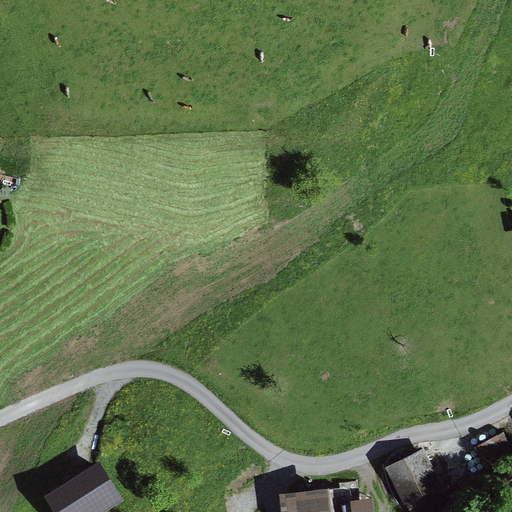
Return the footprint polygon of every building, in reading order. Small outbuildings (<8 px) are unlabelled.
[(511,448),(503,431),(474,445),(487,471),(511,458),(511,448)] [(424,445),(386,464),(405,501),(442,481),(424,445)] [(79,473),(53,489),(66,511),(94,511),(101,508),(79,473)] [(333,511),(329,483),(279,490),(282,511),(333,511)] [(375,511),(373,496),(351,498),(353,511),(375,511)]
